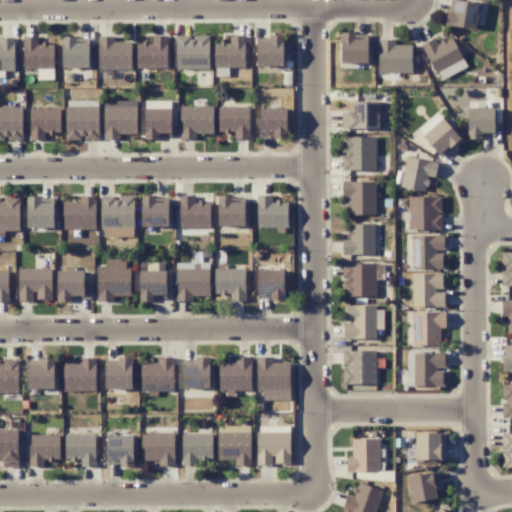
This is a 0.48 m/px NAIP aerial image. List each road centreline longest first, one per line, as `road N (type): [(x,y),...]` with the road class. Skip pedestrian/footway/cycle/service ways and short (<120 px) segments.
road 1 (residential): [(314,4),(316,495)]
road 2 (residential): [(416,3),(0,7)]
road 3 (residential): [(316,495),(0,495)]
road 4 (residential): [(0,332),(315,329)]
road 5 (residential): [(0,169),(315,167)]
road 6 (residential): [(484,180),(475,232),(475,493)]
road 7 (residential): [(316,410),(475,410)]
